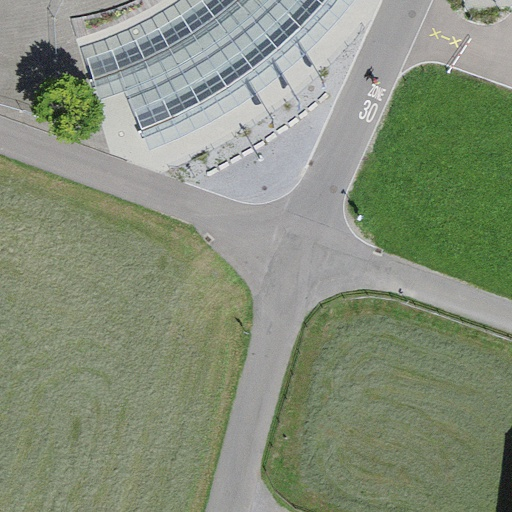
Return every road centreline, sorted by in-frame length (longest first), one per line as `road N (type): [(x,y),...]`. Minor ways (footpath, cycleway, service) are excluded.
road 1 (residential): [(0,135),(303,245)]
road 2 (unclassified): [(303,245),(235,511)]
road 3 (track): [(511,317),(303,245)]
